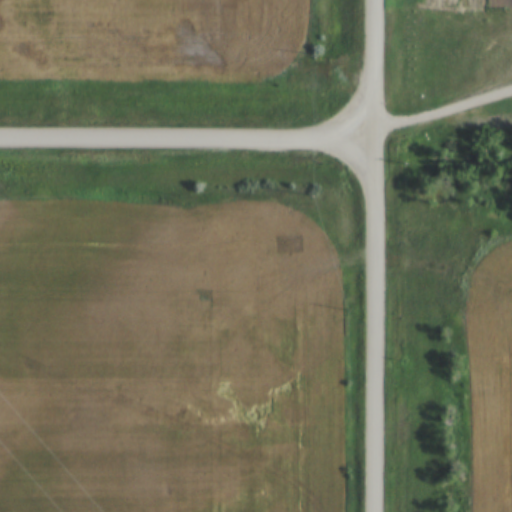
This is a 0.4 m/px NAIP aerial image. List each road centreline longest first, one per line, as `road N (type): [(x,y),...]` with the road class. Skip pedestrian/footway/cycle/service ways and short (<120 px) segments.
road 1 (tertiary): [(373,511),(373,0)]
road 2 (residential): [(0,139),(311,140),(348,122),(374,79)]
